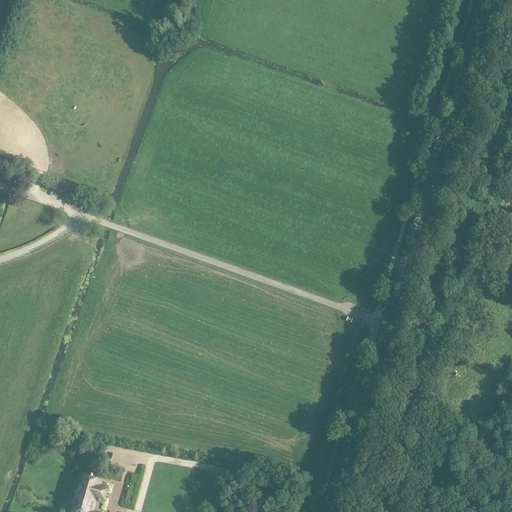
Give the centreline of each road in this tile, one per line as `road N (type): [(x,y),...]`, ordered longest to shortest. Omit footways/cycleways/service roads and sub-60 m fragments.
road 1 (secondary): [(328,511),(484,0)]
road 2 (track): [(264,511),(232,473),(150,458),(137,511)]
